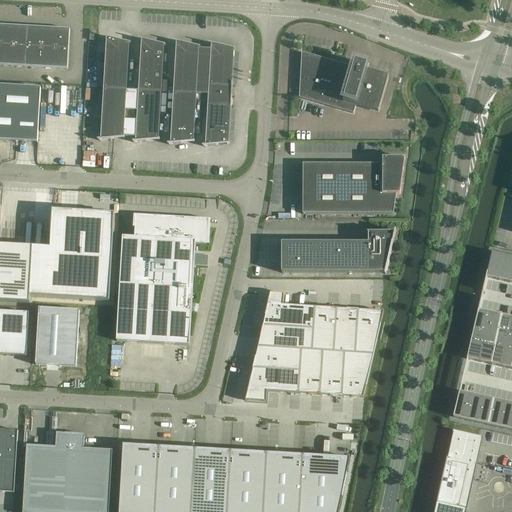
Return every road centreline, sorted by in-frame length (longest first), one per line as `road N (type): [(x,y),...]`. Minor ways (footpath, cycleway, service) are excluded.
road 1 (unclassified): [(256,192),(205,409),(0,399)]
road 2 (tertiary): [(447,243),(387,511)]
road 3 (unclassified): [(256,192),(0,177)]
road 4 (unclassified): [(268,8),(256,192)]
road 5 (tertiary): [(479,70),(456,155),(447,243)]
road 6 (tertiary): [(447,243),(496,74)]
road 7 (tertiary): [(95,0),(268,8)]
